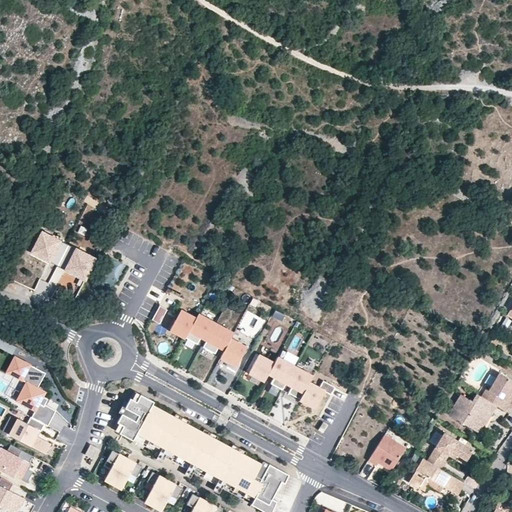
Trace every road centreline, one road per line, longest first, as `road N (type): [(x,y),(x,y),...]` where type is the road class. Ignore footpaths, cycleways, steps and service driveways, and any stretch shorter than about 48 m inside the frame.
road 1 (track): [(511,100),(335,71),(297,57),(212,0)]
road 2 (residential): [(112,369),(316,465)]
road 3 (residential): [(316,465),(124,350)]
